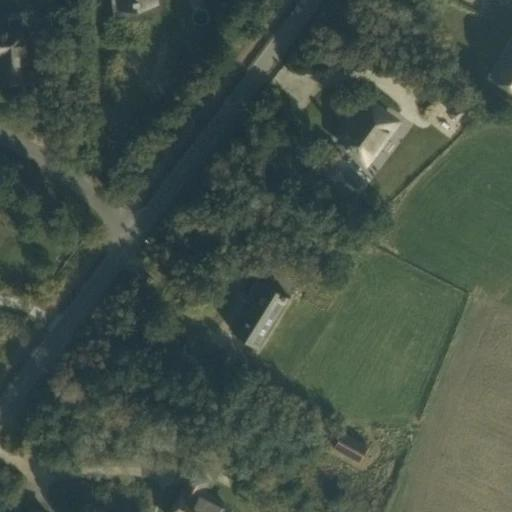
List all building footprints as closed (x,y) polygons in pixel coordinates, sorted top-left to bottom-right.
[(10,31),(0,31),(0,57),(1,80),(22,78),(27,78),(26,56),(24,30),(22,30),(21,16),(9,17),(10,31)] [(420,40),(411,31),(404,38),(413,47),(420,40)] [(511,41),(492,76),(511,87),(511,41)] [(365,161),(394,122),(370,103),(340,143),(365,161)] [(464,112),(456,105),(448,115),(457,122),(464,112)] [(254,281),(245,297),(251,301),(232,332),(259,348),(290,298),(256,277),(254,281)] [(359,464),(369,447),(342,432),(333,449),(359,464)] [(230,511),(200,496),(208,479),(193,472),(185,488),(184,487),(171,511),(230,511)]
